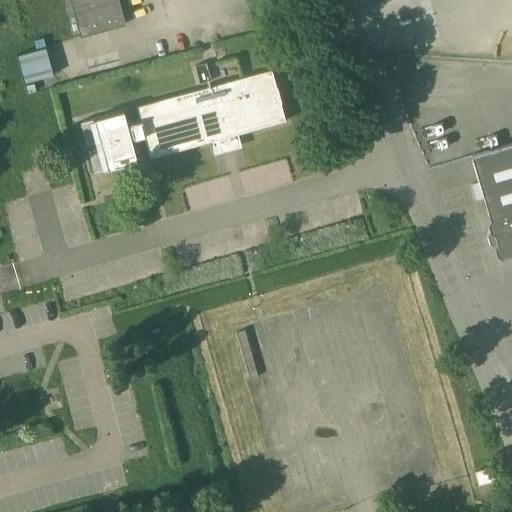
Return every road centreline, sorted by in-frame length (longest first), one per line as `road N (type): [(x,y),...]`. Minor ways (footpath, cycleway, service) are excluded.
road 1 (unclassified): [(0,284),(403,162)]
road 2 (unclassified): [(511,438),(403,162)]
road 3 (unclassified): [(403,162),(339,0)]
